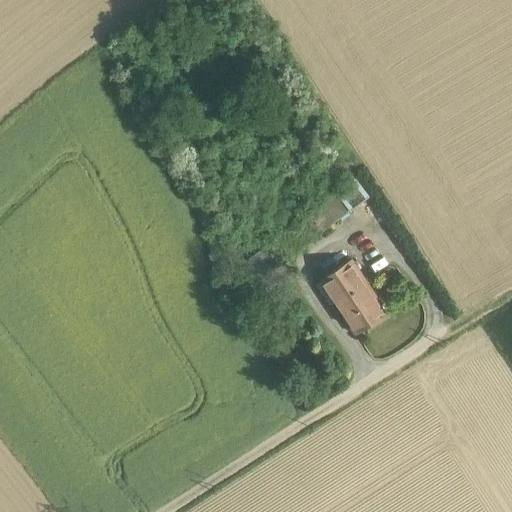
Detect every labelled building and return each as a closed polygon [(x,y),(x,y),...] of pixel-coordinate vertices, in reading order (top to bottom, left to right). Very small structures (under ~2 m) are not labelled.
[(346,191),(347,199),(366,198),(364,179),(348,180),(349,191),(346,191)] [(352,209),(338,191),(324,201),(338,219),(352,209)] [(324,201),(300,220),(314,238),(338,219),(324,201)] [(300,220),(273,240),(287,258),(314,238),(300,220)] [(287,258),(273,240),(258,252),(271,270),(287,258)] [(271,270),(258,252),(239,264),(258,293),(277,280),(271,270)] [(374,292),(352,258),(322,278),(336,300),(347,316),(345,318),(356,334),(386,314),(372,293),(374,292)] [(336,300),(322,278),(315,282),(330,304),(336,300)]
